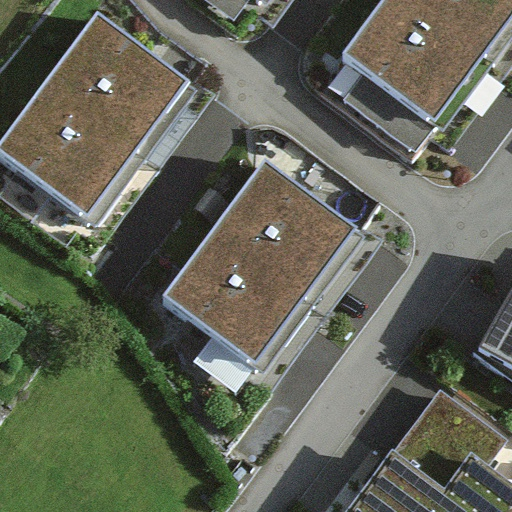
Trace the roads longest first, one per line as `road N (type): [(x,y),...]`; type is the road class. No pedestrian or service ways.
road 1 (residential): [(474,232),(162,0)]
road 2 (residential): [(258,511),(474,232)]
